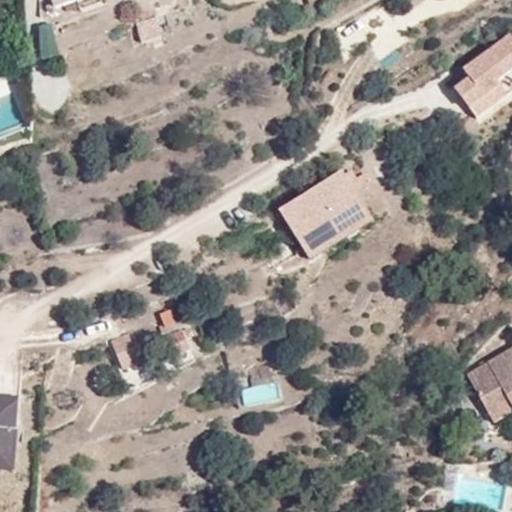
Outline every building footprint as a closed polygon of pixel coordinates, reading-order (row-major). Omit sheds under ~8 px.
[(52,0),(55,9),(82,0),(52,0)] [(157,18),(137,24),(142,44),(162,39),(157,18)] [(42,59),(59,57),(57,24),(39,26),(42,59)] [(511,37),(511,36),(464,71),(471,80),(455,92),(478,123),(510,99),(500,85),(511,76),(511,37)] [(374,217),(342,169),(276,211),(308,263),(374,217)] [(134,337),(118,343),(122,355),(139,349),(145,367),(192,351),(185,331),(160,341),(154,325),(133,333),(134,337)] [(511,347),(470,370),(493,412),(511,401),(511,347)] [(0,476),(17,477),(18,397),(0,396),(0,476)]
